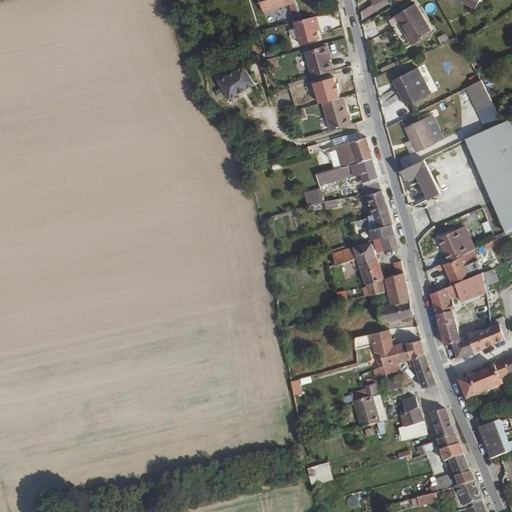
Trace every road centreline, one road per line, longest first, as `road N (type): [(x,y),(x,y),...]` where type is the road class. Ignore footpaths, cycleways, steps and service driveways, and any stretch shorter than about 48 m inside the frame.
road 1 (residential): [(441,373),(347,0)]
road 2 (residential): [(500,511),(441,373)]
